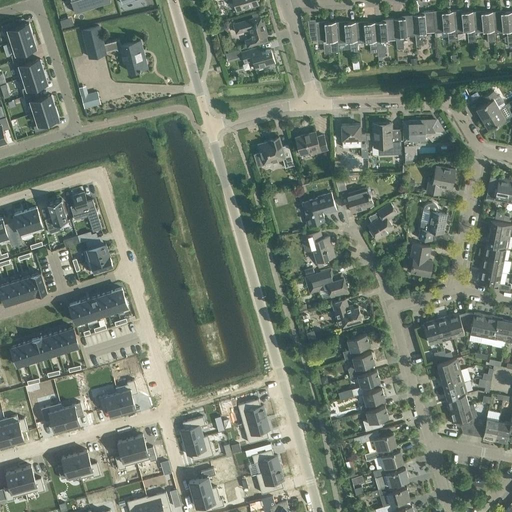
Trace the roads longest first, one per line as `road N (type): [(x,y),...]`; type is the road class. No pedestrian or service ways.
road 1 (unclassified): [(317,511),(209,128)]
road 2 (residential): [(0,154),(76,129),(40,14),(33,5),(0,13)]
road 3 (residential): [(0,203),(97,172),(130,273)]
road 4 (residential): [(314,104),(448,102),(479,151)]
road 5 (residential): [(0,458),(159,411)]
road 6 (residential): [(430,443),(390,307)]
road 7 (residential): [(453,290),(479,151)]
road 8 (residential): [(0,312),(130,273)]
road 9 (unclassified): [(209,128),(172,0)]
